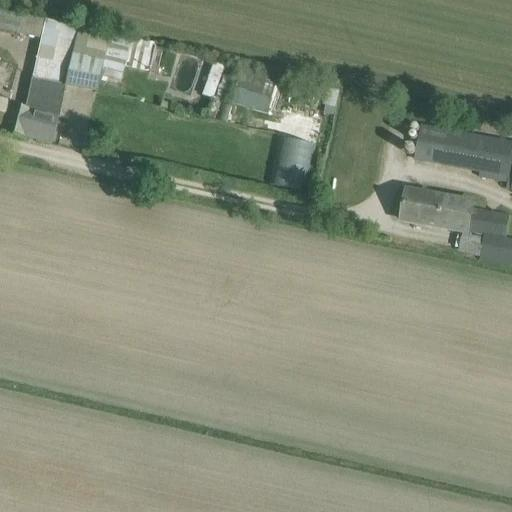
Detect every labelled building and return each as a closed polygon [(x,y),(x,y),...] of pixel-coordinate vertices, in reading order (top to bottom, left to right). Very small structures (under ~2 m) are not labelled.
[(0,133),(24,140),(25,137),(50,145),(57,120),(63,86),(94,92),(96,79),(120,84),(123,68),(129,42),(129,41),(121,39),(108,36),(43,20),(43,23),(39,40),(25,107),(8,102),(3,119),(0,118),(0,133)] [(213,99),(223,66),(210,62),(200,95),(213,99)] [(237,71),(229,104),(267,114),(275,80),(237,71)] [(421,126),(414,166),(433,169),(434,165),(507,179),(505,190),(511,191),(511,136),(501,134),(500,140),(421,126)] [(476,212),(477,204),(407,191),(402,221),(505,240),(509,218),(476,212)]
